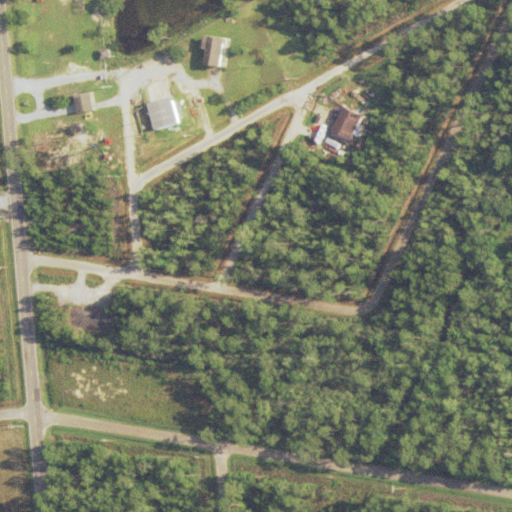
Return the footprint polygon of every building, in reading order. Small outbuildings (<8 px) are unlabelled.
[(209,69),(214,41),(229,43),(224,72),(209,69)] [(92,67),(91,62),(89,62),(87,55),(89,54),(88,50),(93,49),(97,65),(92,67)] [(100,53),(110,51),(112,61),(102,62),(100,53)] [(70,60),(86,56),(87,61),(71,65),(70,60)] [(78,100),(94,96),(97,114),(81,117),(78,100)] [(350,108),(354,98),(358,100),(353,110),(350,108)] [(152,108),(176,102),(183,128),(159,134),(152,108)] [(336,136),(349,111),(368,121),(355,145),(336,136)] [(342,156),(341,157),(334,154),(334,153),(330,150),(332,145),(348,153),(346,158),(342,156)] [(68,242),(69,224),(92,224),(92,243),(68,242)] [(68,335),(71,311),(115,317),(112,341),(68,335)]
